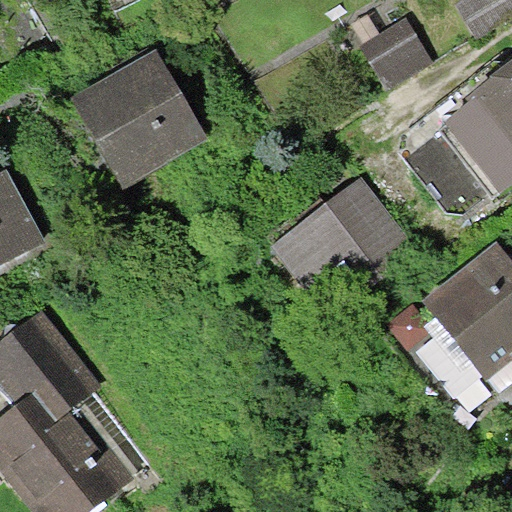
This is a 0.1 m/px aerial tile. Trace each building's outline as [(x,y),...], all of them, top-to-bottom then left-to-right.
[(511,16),(511,0),(460,0),(455,3),(475,38),(511,16)] [(433,62),(406,17),(359,46),(387,90),(433,62)] [(209,139),(157,49),(72,97),(124,188),(209,139)] [(511,60),(466,96),(470,101),(446,120),(449,123),(440,130),(494,199),(511,184),(511,60)] [(0,265),(44,242),(5,167),(0,169),(0,265)] [(417,248),(360,176),(270,246),(327,318),(417,248)] [(511,360),(511,259),(497,241),(422,300),(486,380),(511,360)] [(431,330),(411,304),(386,322),(406,348),(431,330)] [(100,387),(40,310),(0,341),(0,381),(18,404),(0,418),(0,470),(32,511),(90,511),(134,478),(77,405),(100,387)]
